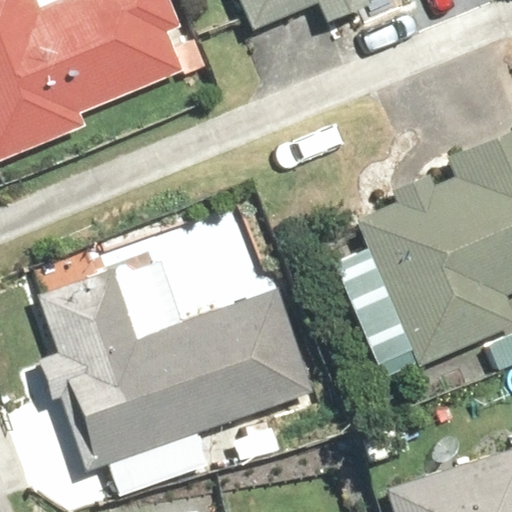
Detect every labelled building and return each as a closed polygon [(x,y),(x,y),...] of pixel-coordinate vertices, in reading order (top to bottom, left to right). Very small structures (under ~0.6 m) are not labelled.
[(0,0),(0,151),(73,124),(68,112),(173,72),(158,34),(172,28),(161,0),(46,0),(28,7),(25,0),(0,0)] [(245,0),(254,20),(303,0),(311,19),(356,0),(245,0)] [(386,202),(347,218),(406,357),(508,314),(499,292),(511,286),(511,114),(433,147),(445,177),(425,186),(420,172),(381,188),(386,202)] [(55,395),(80,467),(305,390),(268,283),(126,332),(103,263),(19,292),(40,351),(26,356),(41,400),(55,395)] [(395,416),(337,438),(349,471),(408,449),(395,416)] [(511,511),(511,442),(375,485),(383,511),(511,511)]
